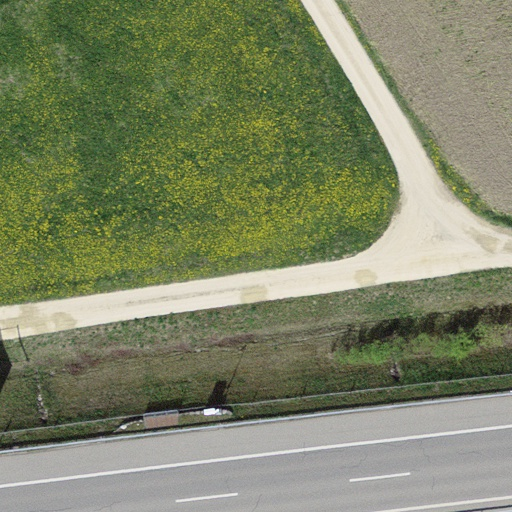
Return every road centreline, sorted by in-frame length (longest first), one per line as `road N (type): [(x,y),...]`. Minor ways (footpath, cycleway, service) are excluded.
road 1 (track): [(0,332),(470,255)]
road 2 (motorway): [(511,463),(105,511)]
road 3 (track): [(309,0),(470,255)]
